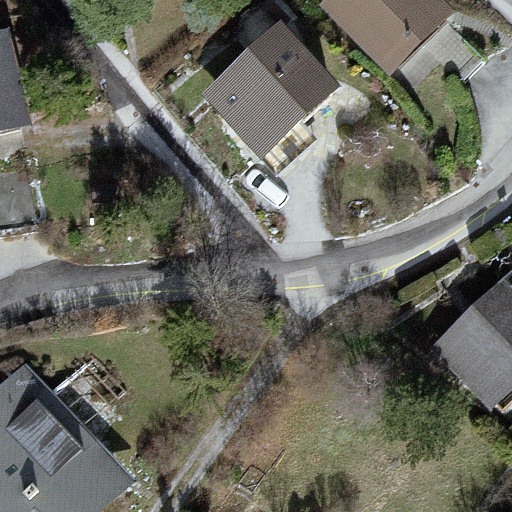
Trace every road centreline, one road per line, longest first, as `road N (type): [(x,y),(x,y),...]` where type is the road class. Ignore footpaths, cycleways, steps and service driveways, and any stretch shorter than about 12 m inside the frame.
road 1 (residential): [(0,333),(151,303),(300,288)]
road 2 (residential): [(300,288),(140,511)]
road 3 (residential): [(300,288),(430,241),(511,160)]
